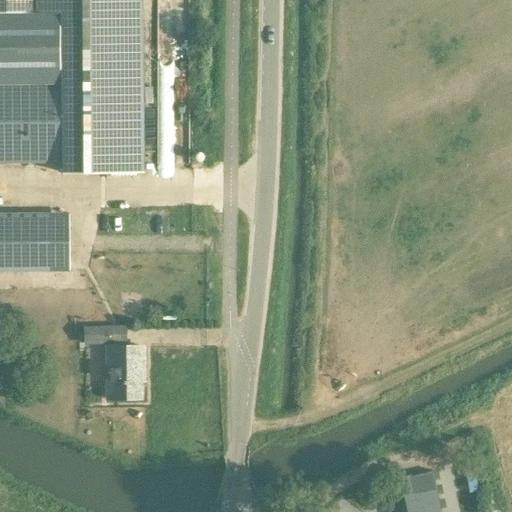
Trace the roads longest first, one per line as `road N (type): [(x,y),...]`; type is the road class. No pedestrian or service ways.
road 1 (unclassified): [(227,511),(249,416),(274,0)]
road 2 (track): [(266,193),(0,192)]
